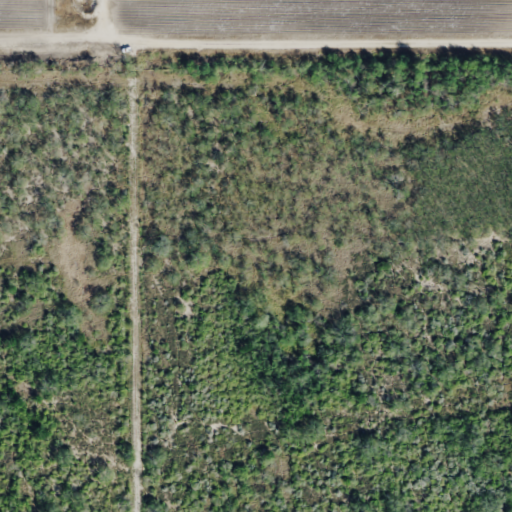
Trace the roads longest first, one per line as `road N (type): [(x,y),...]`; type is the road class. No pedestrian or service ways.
road 1 (track): [(0,59),(511,50)]
road 2 (track): [(127,58),(127,511)]
